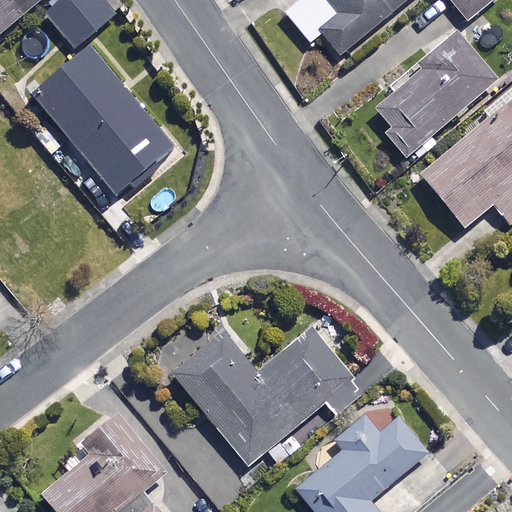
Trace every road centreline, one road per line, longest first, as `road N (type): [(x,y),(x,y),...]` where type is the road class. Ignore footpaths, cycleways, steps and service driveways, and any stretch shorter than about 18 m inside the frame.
road 1 (residential): [(295,175),(0,408)]
road 2 (residential): [(511,427),(295,175)]
road 3 (residential): [(295,175),(174,0)]
